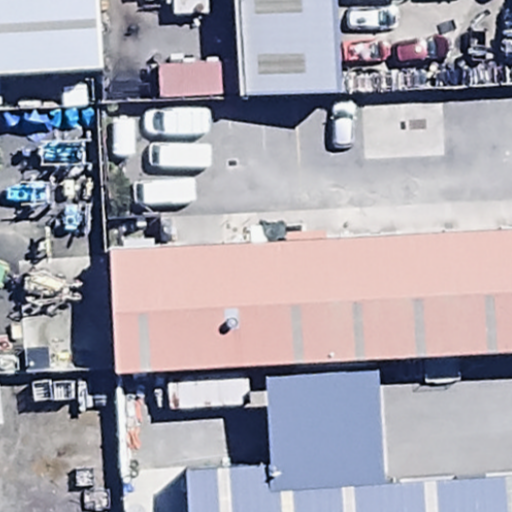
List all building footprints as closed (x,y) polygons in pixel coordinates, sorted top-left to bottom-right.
[(0,0),(0,45),(87,42),(84,0),(0,0)] [(243,0),(247,86),(339,83),(335,0),(243,0)] [(225,59),(153,57),(152,103),(224,104),(225,59)] [(511,222),(115,238),(120,359),(511,343),(511,222)] [(271,470),(205,472),(206,511),(511,511),(511,460),(383,466),(380,369),(267,373),(271,470)] [(152,381),(115,382),(115,471),(153,471),(152,381)]
